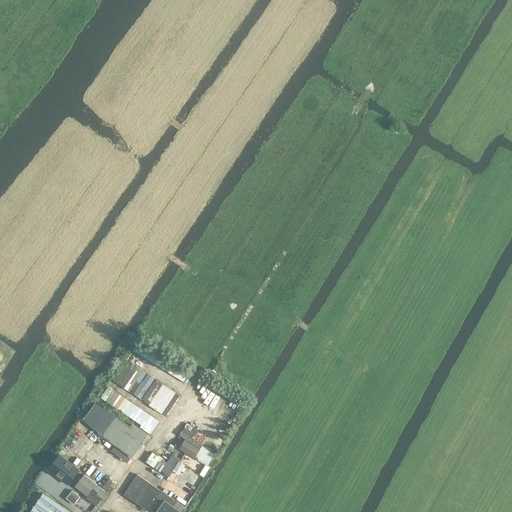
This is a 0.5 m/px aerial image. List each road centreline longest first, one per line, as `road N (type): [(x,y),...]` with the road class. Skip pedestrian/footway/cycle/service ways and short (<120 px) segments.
road 1 (track): [(305,511),(370,393),(371,369),(294,322)]
road 2 (track): [(185,266),(144,239),(138,213),(178,145),(181,129),(168,119)]
road 3 (track): [(185,266),(294,322)]
